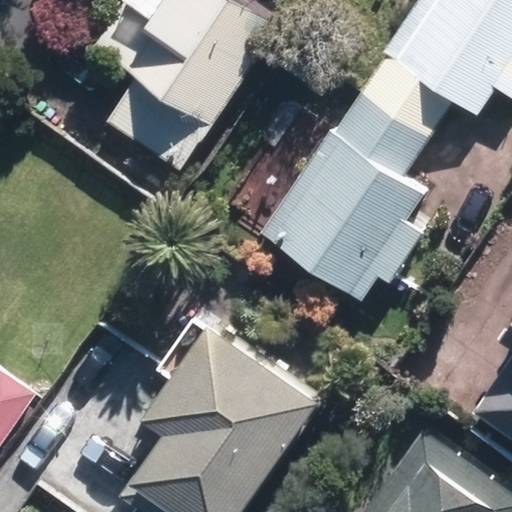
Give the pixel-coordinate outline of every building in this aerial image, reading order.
[(182,167),(284,21),(254,0),(122,0),(95,39),(139,70),(108,115),(182,167)] [(389,51),(364,89),(432,134),(457,96),(479,111),(497,84),(511,94),(511,0),(418,0),(386,48),(389,51)] [(335,124),(262,230),(362,299),(381,271),(391,277),(425,227),(409,215),(427,187),(406,172),(432,134),(364,89),(339,127),(335,124)] [(216,323),(211,320),(198,311),(160,363),(173,372),(146,409),(166,424),(118,491),(146,511),(243,511),(327,394),(219,317),(216,323)] [(511,316),(502,331),(511,338),(511,352),(472,409),(511,436),(511,316)] [(0,450),(41,392),(0,364),(0,450)] [(359,511),(511,511),(511,489),(423,424),(359,511)]
